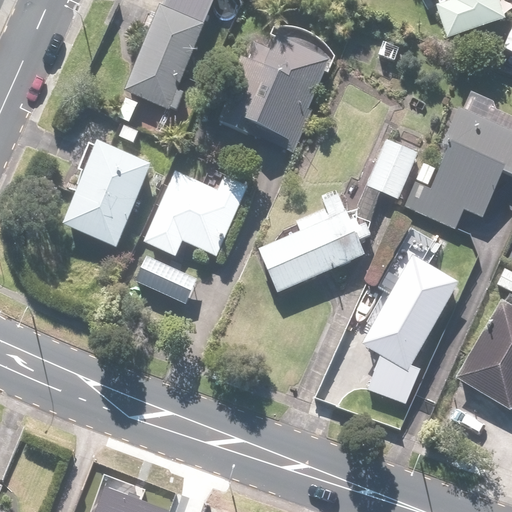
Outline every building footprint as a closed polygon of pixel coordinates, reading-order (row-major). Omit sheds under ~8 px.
[(180,0),(177,8),(171,5),(133,90),(183,113),(192,93),(186,91),(214,27),(206,23),(213,6),(199,0),(180,0)] [(511,19),(506,0),(445,0),(454,36),(511,21),(511,19)] [(511,26),(502,48),(511,51),(511,26)] [(389,36),(381,55),(405,66),(414,47),(389,36)] [(279,50),(254,40),(221,124),(251,136),(252,133),(300,152),(337,58),(284,37),(279,50)] [(503,103),(476,90),(451,142),(458,145),(446,171),(426,162),(405,207),(457,232),(468,209),(487,218),(511,168),(511,113),(501,108),(503,103)] [(423,150),(393,137),(360,216),(373,222),(385,193),(401,200),(423,150)] [(161,165),(108,140),(69,224),(123,249),(161,165)] [(209,184),(182,173),(151,243),(183,256),(189,242),(222,257),(252,188),(214,171),(209,184)] [(264,252),(283,294),(369,256),(342,193),(325,201),(329,209),(302,221),(307,233),(264,252)] [(466,282),(421,256),(369,343),(386,353),(371,390),(411,405),(426,369),(417,364),(466,282)] [(202,279),(150,257),(140,282),(192,304),(202,279)] [(511,298),(510,297),(461,376),(511,408),(511,298)] [(12,482),(0,477),(0,511),(10,511),(3,509),(12,482)] [(165,511),(167,507),(109,487),(100,511),(165,511)]
